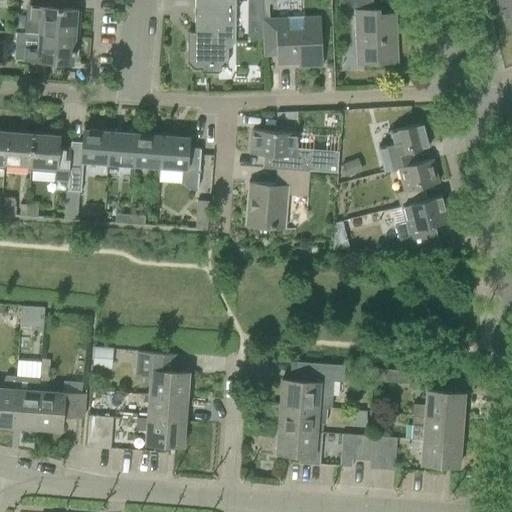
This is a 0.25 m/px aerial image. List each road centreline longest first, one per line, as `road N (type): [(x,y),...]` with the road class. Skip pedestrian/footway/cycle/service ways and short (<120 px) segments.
road 1 (residential): [(511,339),(491,199),(464,94)]
road 2 (residential): [(464,94),(227,104)]
road 3 (residential): [(0,468),(40,481),(226,499)]
road 4 (residential): [(226,499),(236,357)]
road 5 (residential): [(133,98),(0,88)]
road 6 (residential): [(217,235),(227,104)]
road 7 (residential): [(248,500),(378,511)]
